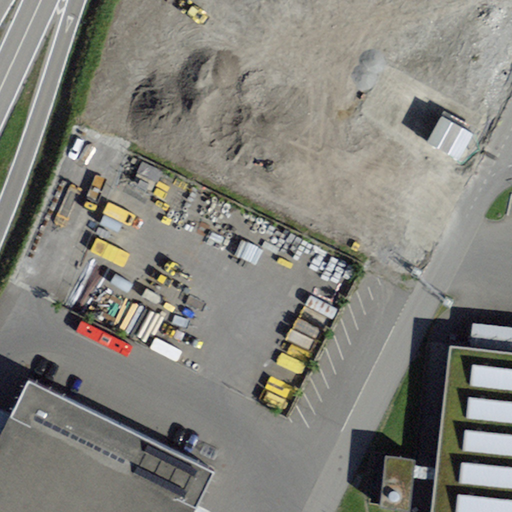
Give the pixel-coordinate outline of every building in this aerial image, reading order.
[(511,2),(511,0),(150,0),(106,97),(407,233),(511,2)] [(84,120),(123,135),(131,111),(93,97),(84,120)] [(308,210),(308,194),(285,195),(286,211),(308,210)] [(344,243),(353,229),(323,209),(313,223),(344,243)] [(511,511),(511,342),(467,337),(447,511),(511,511)] [(0,511),(192,511),(214,469),(28,378),(0,434),(0,511)] [(409,508),(415,456),(385,453),(379,505),(409,508)]
